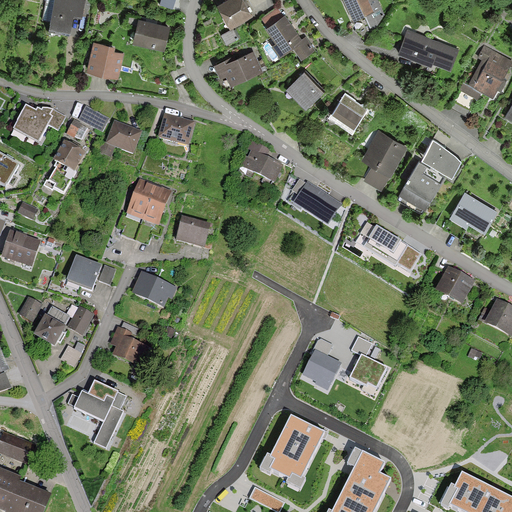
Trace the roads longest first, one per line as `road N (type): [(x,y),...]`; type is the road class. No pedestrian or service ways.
road 1 (residential): [(511,290),(250,128)]
road 2 (residential): [(301,0),(311,16),(511,171)]
road 3 (residential): [(0,79),(51,95),(170,104),(250,128)]
road 4 (residential): [(399,511),(406,473),(392,452),(278,396)]
road 5 (residential): [(37,401),(77,376),(137,247)]
road 6 (residential): [(278,396),(311,326),(311,308),(254,274)]
road 7 (residential): [(250,128),(207,94),(191,68),(187,29),(196,0)]
road 8 (residential): [(278,396),(242,465),(200,511)]
